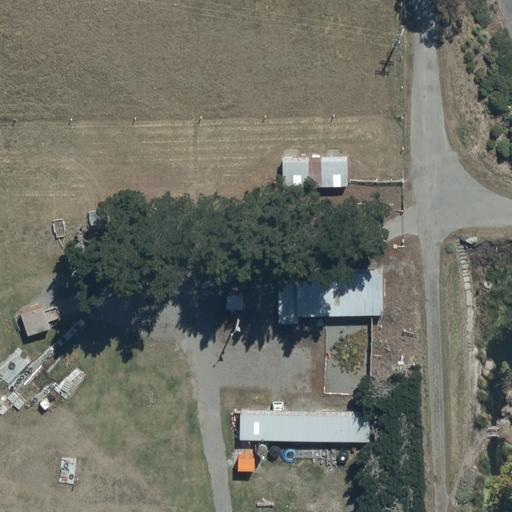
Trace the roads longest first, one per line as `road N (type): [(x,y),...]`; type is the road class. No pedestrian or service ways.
road 1 (track): [(0,294),(317,243),(430,213),(511,212)]
road 2 (track): [(421,0),(436,511)]
